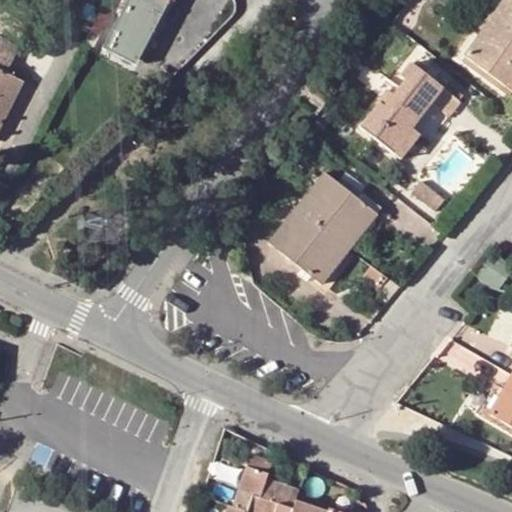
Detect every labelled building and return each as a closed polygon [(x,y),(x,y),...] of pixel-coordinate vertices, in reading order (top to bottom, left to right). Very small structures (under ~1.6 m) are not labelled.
[(135,63),(167,0),(126,0),(103,46),(135,63)] [(167,0),(135,63),(141,66),(175,0),(167,0)] [(503,85),(511,72),(511,0),(502,0),(462,53),(503,85)] [(0,41),(0,71),(4,73),(16,49),(0,41)] [(378,101),(358,126),(391,152),(411,128),(401,121),(408,110),(419,118),(431,103),(446,116),(457,102),(408,64),(400,75),(403,79),(383,105),(378,101)] [(0,124),(22,82),(6,74),(4,73),(0,71),(0,124)] [(408,110),(401,121),(411,128),(419,118),(408,110)] [(417,134),(411,128),(391,152),(398,157),(417,134)] [(301,268),(319,283),(375,214),(356,199),(324,173),(296,208),(269,242),(301,268)] [(385,282),(370,270),(359,283),(375,296),(385,282)] [(511,371),(509,376),(502,388),(487,412),(511,427),(511,371)] [(250,454),(246,467),(267,474),(271,462),(250,454)] [(245,511),(247,507),(262,511),(261,511),(339,511),(328,508),(325,511),(295,500),(298,490),(266,479),(267,474),(246,467),(231,507),(227,506),(225,511),(245,511)]
